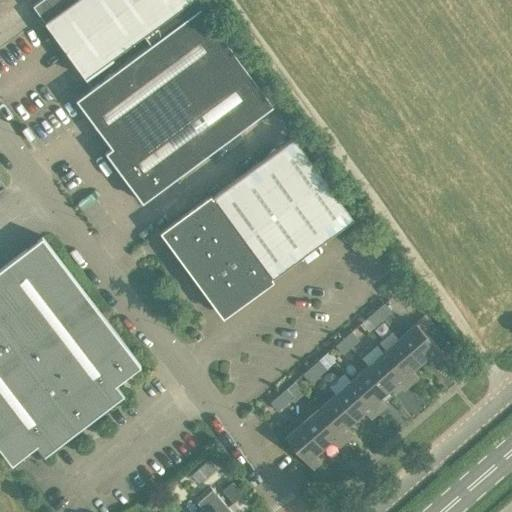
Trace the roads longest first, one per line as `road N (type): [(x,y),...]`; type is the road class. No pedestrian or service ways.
road 1 (unclassified): [(293,511),(0,112)]
road 2 (track): [(509,387),(219,0)]
road 3 (unclassified): [(369,511),(511,385)]
